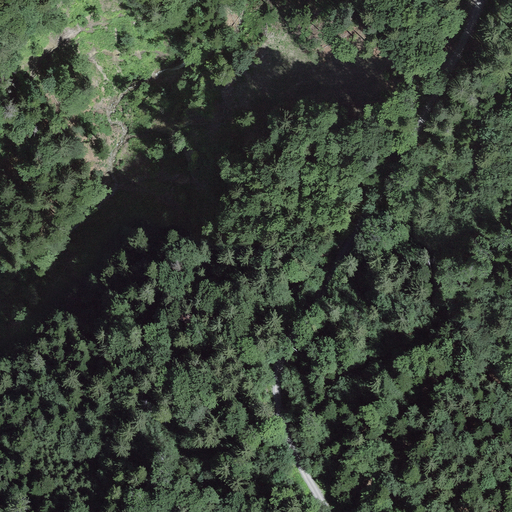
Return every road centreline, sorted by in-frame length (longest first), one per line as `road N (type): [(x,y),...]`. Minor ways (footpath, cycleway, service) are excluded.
road 1 (track): [(278,373),(411,142),(481,0)]
road 2 (track): [(328,511),(295,455),(278,373)]
